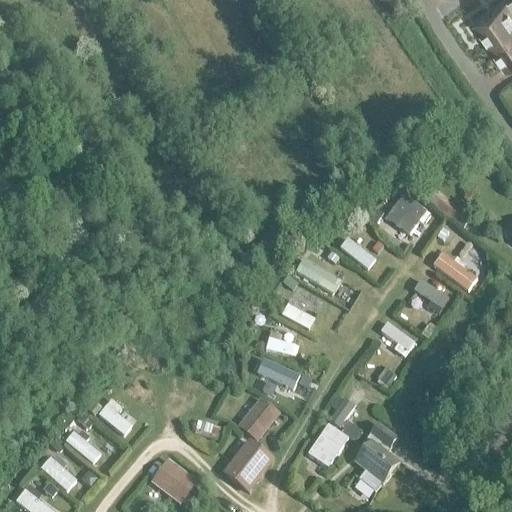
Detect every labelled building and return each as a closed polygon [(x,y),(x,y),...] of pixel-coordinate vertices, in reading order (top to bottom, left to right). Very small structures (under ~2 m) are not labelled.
[(511,0),(510,0),(479,21),(474,25),(479,34),(489,48),(511,31),(511,0)] [(511,31),(489,48),(504,70),(511,64),(511,31)] [(438,194),(429,205),(465,235),(474,224),(438,194)] [(431,218),(403,199),(386,223),(409,239),(419,225),(423,229),(431,218)] [(359,239),(351,246),(368,268),(377,261),(370,252),(374,249),(367,242),(364,245),(359,239)] [(341,286),(304,263),(296,276),(334,298),(341,286)] [(449,303),(421,284),(414,295),(431,307),(428,311),(438,318),(441,313),(442,314),(449,303)] [(281,319),(309,334),(315,323),(299,315),(302,309),(290,303),(281,319)] [(414,347),(387,327),(381,336),(398,348),(394,353),(404,361),(414,347)] [(266,353),(291,360),(294,348),(279,345),(280,339),(270,336),(266,353)] [(385,373),(376,385),(387,393),(396,381),(385,373)] [(293,397),(261,381),(256,391),(287,408),(293,397)] [(111,404),(99,419),(124,439),(131,430),(117,418),(121,412),(111,404)] [(241,434),(258,446),(280,417),(264,405),(241,434)] [(342,405),(330,422),(341,430),(353,413),(342,405)] [(221,445),(225,426),(213,423),(211,430),(198,427),(195,438),(214,442),(213,443),(221,445)] [(309,456),(329,470),(350,441),(330,427),(309,456)] [(381,487),(382,488),(400,466),(387,456),(398,442),(379,427),(367,443),(372,446),(356,466),(366,474),(359,482),(375,495),(381,487)] [(75,436),(68,445),(93,465),(100,456),(87,445),(92,440),(81,431),(77,437),(75,436)] [(224,474),(250,494),(274,462),(248,443),(224,474)] [(50,462),(41,473),(67,496),(76,485),(63,473),(67,469),(59,463),(56,467),(50,462)] [(149,485),(176,508),(192,489),(164,466),(149,485)] [(17,503),(28,511),(49,511),(37,503),(41,498),(27,488),(23,493),(25,494),(17,503)]
